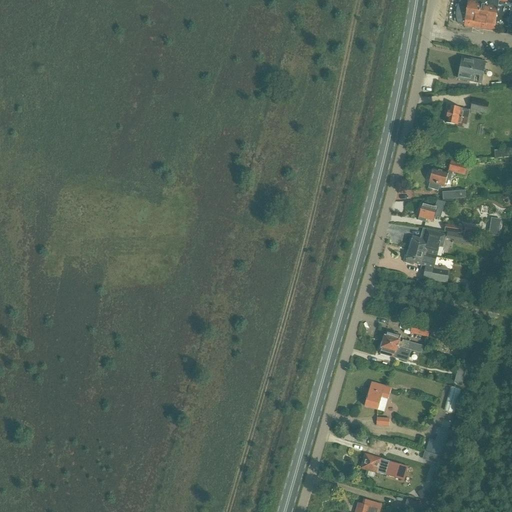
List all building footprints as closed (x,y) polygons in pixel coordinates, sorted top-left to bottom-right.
[(457,12),(457,16),(457,18),(458,22),(458,24),(465,25),(464,27),(483,30),(483,29),(494,31),(495,26),(508,28),(509,23),(511,24),(511,23),(511,0),(468,0),(469,0),(467,0),(462,0),(462,4),(460,3),(458,6),(457,10),(457,12)] [(463,58),(459,79),(482,84),(486,62),(463,58)] [(460,102),(457,114),(477,119),(488,118),(488,107),(494,106),(493,94),(471,95),(470,98),(478,100),(479,107),(460,102)] [(511,123),(491,126),(493,142),(511,140),(511,123)] [(449,132),(445,148),(476,155),(480,140),(449,132)] [(430,182),(429,189),(439,191),(440,186),(445,187),(447,179),(451,180),(453,173),(465,176),(468,165),(451,161),(449,171),(433,167),(430,180),(429,182),(430,182)] [(442,193),(443,200),(466,199),(466,191),(442,193)] [(437,202),(436,208),(425,205),(424,208),(422,207),(421,209),(420,210),(419,213),(420,214),(420,216),(419,220),(426,222),(427,218),(435,220),(436,216),(441,218),(445,203),(437,202)] [(492,219),(489,236),(498,237),(500,220),(492,219)] [(463,227),(446,224),(445,232),(455,234),(461,235),(463,227)] [(464,235),(466,236),(477,237),(477,233),(478,229),(465,227),(464,235)] [(423,230),(420,239),(413,237),(413,239),(412,238),(410,244),(412,244),(410,249),(426,254),(436,256),(437,252),(436,252),(438,244),(444,246),(446,236),(423,230)] [(454,240),(454,242),(465,244),(466,236),(464,235),(461,235),(455,234),(454,240)] [(450,270),(435,268),(437,257),(436,256),(426,254),(410,249),(408,258),(406,258),(405,261),(407,263),(409,264),(411,262),(422,265),(426,266),(424,280),(448,284),(450,270)] [(489,266),(486,282),(493,284),(497,267),(489,266)] [(477,283),(476,289),(488,291),(489,285),(477,283)] [(413,324),(410,333),(429,338),(429,334),(434,335),(436,330),(431,329),(413,324)] [(386,333),(383,343),(411,350),(411,351),(427,355),(429,348),(403,341),(403,343),(399,342),(401,335),(387,331),(387,333),(386,333)] [(383,343),(381,352),(382,352),(381,354),(387,355),(387,354),(394,356),(394,358),(408,362),(411,350),(383,343)] [(458,377),(464,379),(467,367),(461,365),(458,377)] [(378,410),(382,398),(388,400),(392,388),(372,382),(368,397),(367,396),(366,399),(367,399),(365,406),(378,410)] [(461,390),(452,388),(445,411),(454,414),(461,390)] [(435,435),(437,435),(447,438),(449,431),(438,427),(435,435)] [(430,439),(429,440),(426,451),(442,456),(447,438),(437,435),(436,441),(430,439)] [(387,476),(387,474),(405,479),(408,468),(390,463),(391,462),(367,455),(366,459),(364,458),(362,468),(369,470),(368,476),(374,478),(376,472),(387,476)] [(424,489),(418,493),(422,499),(428,495),(424,489)] [(379,511),(382,504),(364,499),(362,505),(358,504),(355,511),(379,511)] [(425,511),(427,506),(407,500),(403,511),(425,511)]
